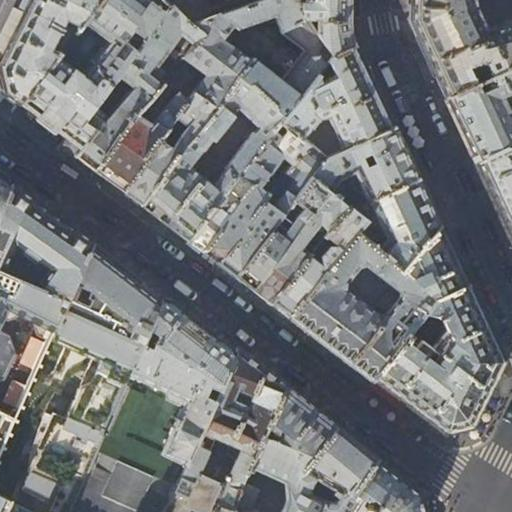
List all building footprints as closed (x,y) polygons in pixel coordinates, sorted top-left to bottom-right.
[(0,71),(4,92),(20,104),(99,0),(32,0),(27,11),(26,14),(3,58),(0,64),(0,71)] [(66,138),(61,145),(63,146),(62,148),(73,157),(93,131),(81,122),(90,106),(105,89),(136,50),(123,40),(131,29),(144,39),(170,7),(162,0),(99,0),(20,104),(30,111),(66,138)] [(25,0),(21,8),(27,11),(32,0),(25,0)] [(90,106),(81,122),(93,131),(73,157),(80,162),(103,180),(121,193),(146,161),(143,159),(174,116),(176,118),(195,94),(216,111),(221,103),(241,81),(284,118),(333,56),(308,21),(302,23),(298,0),(266,0),(191,27),(170,7),(144,39),(136,50),(105,89),(113,95),(124,82),(131,86),(102,121),(94,115),(94,111),(90,106)] [(350,25),(349,0),(298,0),(302,23),(308,21),(333,56),(355,45),(351,36),(350,25)] [(511,0),(410,0),(410,20),(445,97),(511,66),(511,0)] [(0,52),(0,56),(3,58),(26,14),(21,11),(0,52)] [(376,90),(355,45),(333,56),(284,118),(280,123),(286,128),(302,140),(317,121),(317,119),(323,119),(328,116),(343,150),(393,126),(376,90)] [(460,128),(475,162),(511,144),(511,66),(445,97),(460,128)] [(216,111),(190,142),(139,206),(159,221),(187,242),(213,207),(222,194),(239,173),(273,131),(280,123),(284,118),(241,81),(221,103),(216,111)] [(130,200),(139,206),(190,142),(216,111),(195,94),(176,118),(174,116),(143,159),(146,161),(121,193),(130,200)] [(27,116),(61,144),(66,138),(30,111),(27,116)] [(405,154),(393,126),(343,150),(324,159),(309,176),(328,191),(330,192),(339,179),(354,172),(361,187),(341,196),(338,194),(335,196),(347,205),(352,209),(416,178),(405,154)] [(200,252),(207,258),(221,268),(239,282),(250,290),(328,191),(309,176),(324,159),(302,140),(286,128),(279,136),(273,131),(239,173),(252,184),(200,252)] [(511,144),(475,162),(502,219),(511,239),(511,144)] [(192,246),(200,252),(252,184),(239,173),(222,194),(213,207),(187,242),(192,246)] [(0,234),(1,234),(20,192),(0,177),(0,234)] [(428,203),(416,178),(352,209),(366,218),(355,231),(401,269),(439,226),(428,203)] [(258,296),(268,304),(306,255),(297,248),(313,227),(322,234),(347,205),(335,196),(330,192),(328,191),(250,290),(258,296)] [(1,234),(0,235),(0,269),(10,274),(23,245),(64,273),(56,293),(66,297),(92,242),(50,213),(20,192),(1,234)] [(271,306),(285,317),(355,231),(366,218),(352,209),(347,205),(322,234),(330,240),(318,256),(320,262),(319,264),(306,254),(306,255),(268,304),(271,306)] [(369,380),(372,376),(433,300),(466,283),(452,254),(439,226),(401,269),(355,231),(285,317),(323,345),(369,380)] [(92,242),(66,297),(83,306),(89,294),(119,313),(138,278),(109,255),(92,242)] [(0,413),(0,412),(0,345),(13,317),(51,333),(66,297),(56,293),(10,274),(0,269),(0,413)] [(151,288),(138,278),(119,313),(154,336),(169,302),(151,288)] [(445,431),(469,426),(485,394),(502,361),(486,326),(466,283),(433,300),(372,376),(406,402),(445,431)] [(66,297),(51,333),(138,375),(154,336),(119,313),(89,294),(83,306),(66,297)] [(154,336),(138,375),(135,382),(188,405),(165,457),(183,464),(235,353),(198,325),(169,302),(154,336)] [(257,369),(235,353),(183,464),(205,474),(220,443),(244,453),(239,467),(253,473),(287,392),(257,369)] [(312,410),(287,392),(253,473),(290,488),(294,506),(291,511),(349,511),(340,507),(317,496),(299,488),(335,426),(312,410)] [(357,444),(335,426),(299,488),(317,496),(324,484),(347,497),(340,507),(349,511),(354,511),(364,498),(355,492),(377,458),(357,444)] [(400,478),(377,458),(355,492),(364,498),(354,511),(423,511),(420,494),(400,478)] [(12,511),(17,504),(0,496),(0,511),(12,511)]
